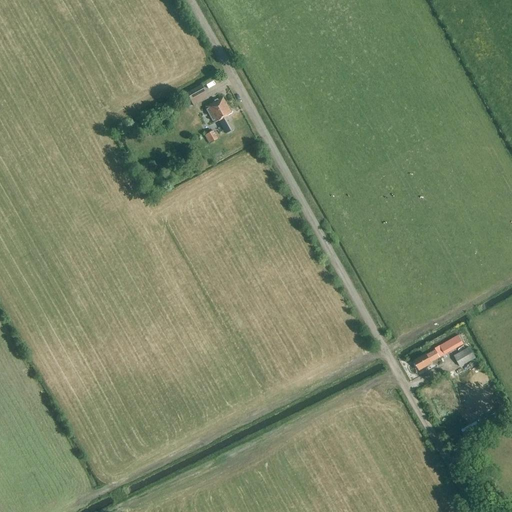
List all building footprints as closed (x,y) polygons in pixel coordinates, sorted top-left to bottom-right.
[(187,93),(191,101),(196,99),(195,97),(205,92),(202,85),(187,93)] [(225,133),(233,129),(230,122),(231,121),(228,115),(231,114),(223,98),(206,107),(202,109),(206,116),(210,114),(214,123),(219,120),(225,133)] [(210,143),(217,139),(213,131),(205,135),(210,143)] [(426,355),(414,362),(419,370),(431,363),(440,358),(445,355),(463,345),(463,344),(458,335),(458,336),(440,346),(435,349),(435,350),(427,355),(426,355)] [(454,357),(459,367),(475,359),(470,348),(454,357)] [(501,410),(484,420),(488,427),(505,417),(501,410)] [(481,430),(476,422),(461,431),(466,439),(481,430)]
